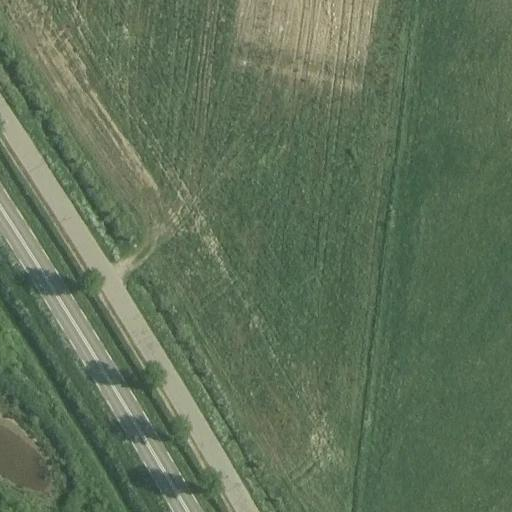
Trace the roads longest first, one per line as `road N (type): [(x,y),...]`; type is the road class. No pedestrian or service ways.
road 1 (unclassified): [(243,511),(0,116)]
road 2 (secondary): [(183,511),(0,214)]
